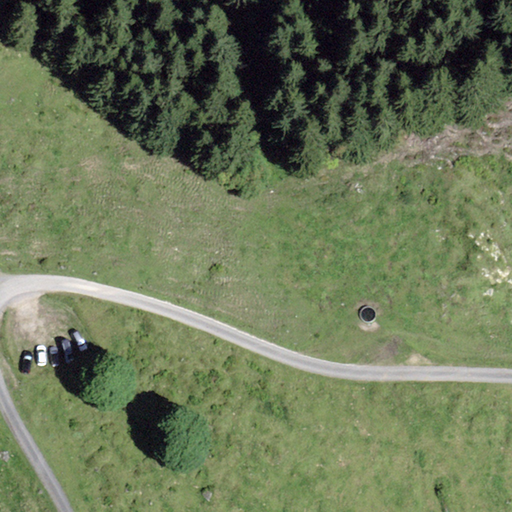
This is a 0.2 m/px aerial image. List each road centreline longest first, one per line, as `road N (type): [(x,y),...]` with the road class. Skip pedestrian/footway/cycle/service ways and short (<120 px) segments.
road 1 (unclassified): [(511,376),(327,368),(94,290),(50,283),(0,296)]
road 2 (unclassified): [(0,392),(64,511)]
